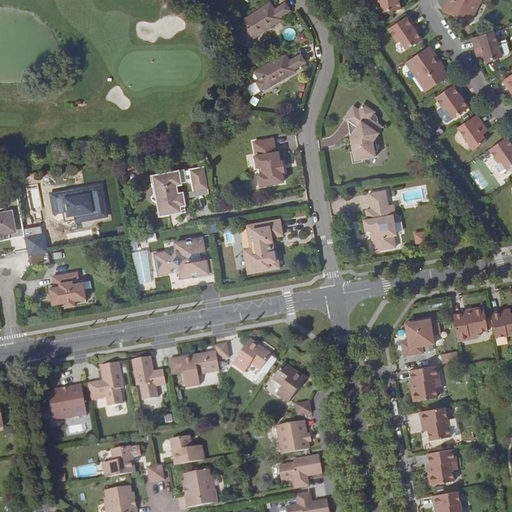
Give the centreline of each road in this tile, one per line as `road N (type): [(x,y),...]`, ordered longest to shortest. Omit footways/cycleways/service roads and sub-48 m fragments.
road 1 (tertiary): [(18,351),(336,295)]
road 2 (residential): [(302,0),(327,42),(308,124),(336,295)]
road 3 (tertiary): [(375,511),(336,295)]
road 4 (tertiary): [(336,295),(511,263)]
road 5 (residential): [(45,511),(18,351)]
road 6 (residential): [(424,0),(427,17),(487,102),(499,117),(511,118)]
